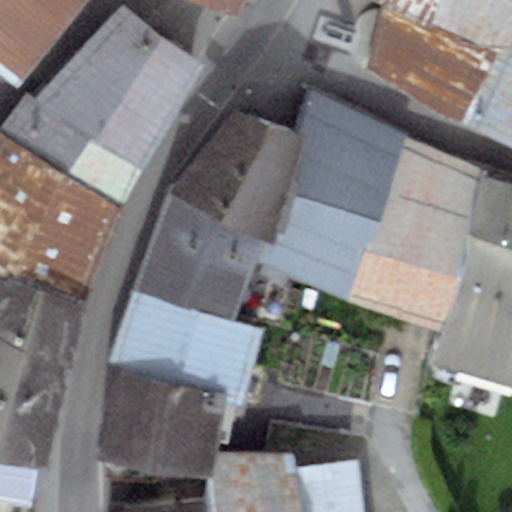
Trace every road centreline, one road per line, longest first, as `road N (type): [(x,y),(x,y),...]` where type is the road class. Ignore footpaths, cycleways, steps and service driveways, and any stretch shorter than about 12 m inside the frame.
road 1 (residential): [(75,511),(76,462),(120,243),(249,30)]
road 2 (residential): [(511,157),(318,72),(249,30)]
road 3 (residential): [(107,0),(0,106)]
